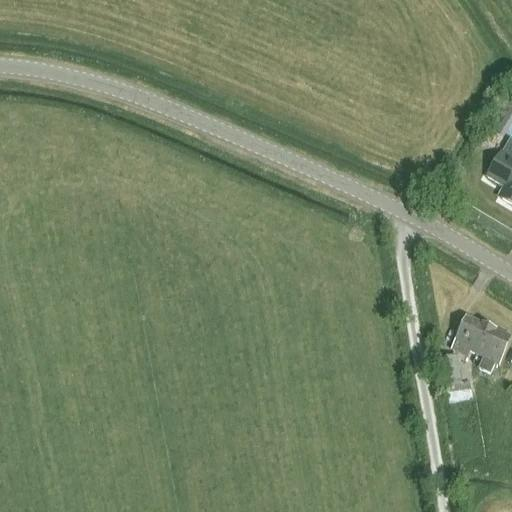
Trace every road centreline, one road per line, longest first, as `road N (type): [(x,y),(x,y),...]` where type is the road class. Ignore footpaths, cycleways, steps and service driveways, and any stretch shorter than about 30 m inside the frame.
road 1 (secondary): [(0,72),(111,90),(404,214)]
road 2 (unclassified): [(445,511),(401,262),(404,214)]
road 3 (secondary): [(404,214),(511,275)]
